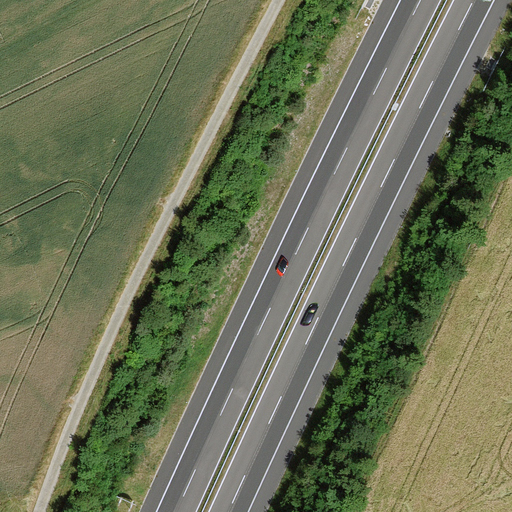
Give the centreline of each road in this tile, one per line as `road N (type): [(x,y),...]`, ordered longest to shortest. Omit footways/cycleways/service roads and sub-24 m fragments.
road 1 (motorway): [(228,511),(473,0)]
road 2 (motorway): [(420,0),(176,511)]
road 3 (track): [(40,511),(125,301),(280,0)]
